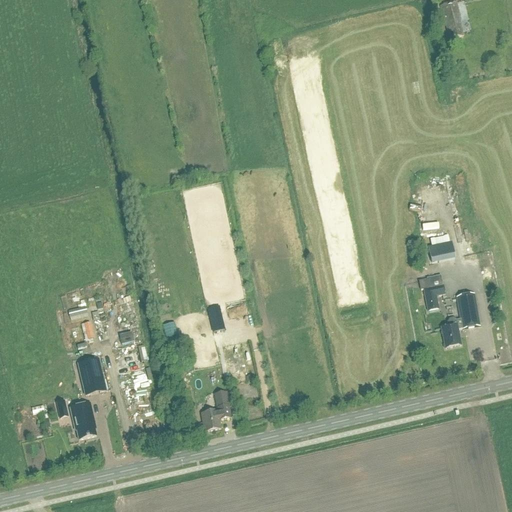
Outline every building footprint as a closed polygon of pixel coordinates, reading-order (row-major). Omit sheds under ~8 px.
[(447,32),(449,41),(462,38),(458,20),(459,19),(456,4),(439,8),(444,27),(445,26),(446,33),(447,32)] [(431,242),(433,249),(428,250),(431,266),(455,261),(451,245),(448,246),(446,239),(431,242)] [(225,246),(227,255),(234,254),(231,244),(225,246)] [(423,279),(424,290),(439,288),(438,278),(423,279)] [(80,289),(83,296),(96,291),(93,283),(80,289)] [(116,295),(130,292),(128,285),(114,288),(116,295)] [(423,292),(427,308),(428,314),(439,311),(437,306),(436,299),(445,297),(443,288),(423,292)] [(441,330),(445,351),(461,348),(458,332),(463,331),(479,329),(474,296),(456,299),(460,321),(456,322),(453,320),(449,321),(447,324),(448,329),(441,330)] [(467,345),(469,353),(478,350),(476,342),(467,345)] [(78,366),(85,398),(106,393),(98,361),(78,366)] [(178,376),(173,385),(180,389),(185,379),(178,376)] [(219,422),(231,420),(226,395),(214,397),(217,410),(216,410),(217,413),(201,416),(204,434),(221,431),(219,422)] [(205,399),(206,407),(213,406),(212,398),(205,399)] [(96,431),(90,406),(70,411),(75,433),(76,433),(79,443),(96,438),(95,432),(96,431)]
